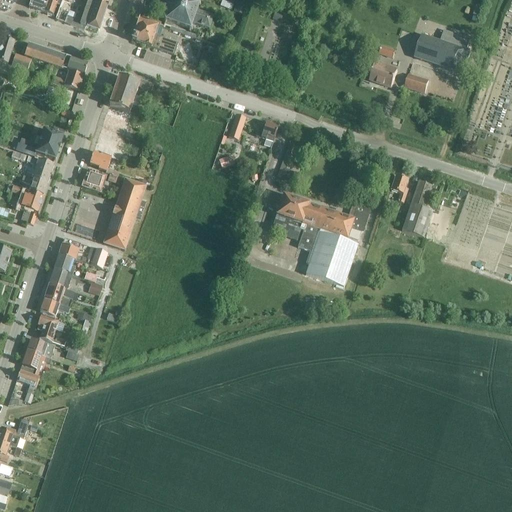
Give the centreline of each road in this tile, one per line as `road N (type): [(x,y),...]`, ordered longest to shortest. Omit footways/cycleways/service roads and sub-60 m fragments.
road 1 (residential): [(511,190),(108,54)]
road 2 (secondary): [(44,249),(108,54)]
road 3 (secondary): [(1,378),(44,249)]
